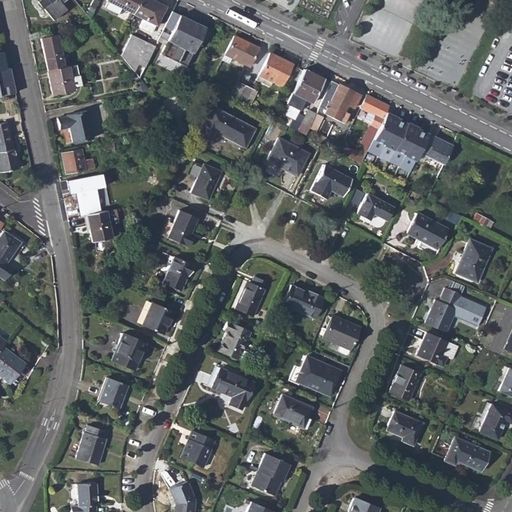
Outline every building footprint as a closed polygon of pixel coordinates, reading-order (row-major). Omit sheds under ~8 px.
[(64,0),(36,0),(53,20),(66,10),(61,3),(64,0)] [(106,0),(106,1),(107,1),(104,7),(116,12),(118,7),(132,13),(138,0),(106,0)] [(156,25),(165,6),(151,0),(138,0),(132,13),(132,14),(156,25)] [(444,0),(445,0),(459,8),(463,0),(444,0)] [(185,66),(204,27),(179,15),(161,54),(185,66)] [(47,70),(64,67),(57,35),(40,39),(47,70)] [(155,46),(131,35),(120,55),(139,77),(155,46)] [(248,67),(258,47),(233,35),(224,54),(231,58),(248,67)] [(281,86),(292,64),(269,53),(258,75),(256,80),(272,88),(274,83),(281,86)] [(221,60),(228,64),(231,58),(224,54),(221,60)] [(75,64),(67,66),(70,77),(78,75),(75,64)] [(67,66),(64,67),(47,70),(52,94),(73,90),(72,87),(70,77),(67,66)] [(0,87),(1,87),(13,84),(10,68),(5,69),(0,69),(0,87)] [(311,103),(323,79),(303,69),(291,93),(286,104),(290,105),(299,110),(303,102),(310,106),(311,103)] [(78,75),(70,77),(72,87),(80,85),(78,75)] [(136,80),(139,92),(149,90),(140,79),(136,80)] [(238,102),(246,86),(236,81),(231,91),(223,87),(220,93),(238,102)] [(308,127),(315,131),(323,113),(338,84),(331,81),(315,113),(308,127)] [(212,89),(220,93),(223,87),(215,83),(212,89)] [(272,88),(278,91),(281,86),(274,83),(272,88)] [(13,84),(1,87),(3,95),(6,95),(8,94),(15,93),(13,84)] [(353,109),(360,95),(338,84),(323,113),(343,123),(348,112),(344,111),(346,106),(353,109)] [(238,102),(249,107),(257,92),(246,86),(238,102)] [(385,113),(388,107),(366,95),(359,108),(367,111),(363,120),(370,124),(360,142),(368,146),(385,113)] [(168,108),(177,118),(182,113),(173,104),(168,108)] [(286,113),(295,118),(299,110),(290,105),(286,113)] [(244,147),(254,129),(211,106),(196,135),(209,141),(214,131),(244,147)] [(308,127),(315,113),(307,110),(301,123),(292,119),(288,127),(304,135),(308,127)] [(66,115),(67,116),(57,118),(59,129),(69,127),(72,142),(92,138),(86,111),(66,115)] [(377,156),(396,118),(385,113),(368,146),(366,149),(366,151),(377,156)] [(283,124),(288,127),(292,119),(287,117),(283,124)] [(387,161),(406,123),(396,118),(377,156),(376,157),(387,162),(387,161)] [(7,121),(0,122),(0,144),(11,142),(7,121)] [(398,166),(417,128),(406,123),(387,161),(398,166)] [(418,152),(428,134),(417,128),(398,166),(397,167),(408,173),(418,152)] [(443,164),(452,145),(428,134),(418,152),(443,164)] [(296,176),(307,153),(277,138),(266,160),(296,176)] [(0,172),(17,168),(11,142),(0,144),(0,172)] [(354,160),(359,163),(363,156),(366,151),(366,149),(361,147),(354,160)] [(83,160),(81,148),(60,152),(64,174),(94,168),(92,158),(83,160)] [(156,184),(158,185),(165,166),(151,164),(149,182),(157,183),(156,184)] [(210,171),(211,168),(202,164),(190,192),(207,200),(218,174),(210,171)] [(341,196),(350,179),(322,164),(308,190),(324,198),(329,189),(341,196)] [(85,190),(84,182),(68,185),(72,209),(96,205),(93,189),(85,190)] [(385,220),(392,207),(365,193),(355,213),(368,220),(372,213),(385,220)] [(111,238),(105,210),(87,214),(90,229),(89,229),(92,242),(111,238)] [(189,234),(196,218),(178,210),(166,237),(186,246),(191,235),(189,234)] [(436,248),(446,229),(415,213),(405,232),(436,248)] [(489,229),(492,222),(476,213),(472,219),(489,229)] [(0,235),(0,277),(3,280),(11,267),(5,263),(14,250),(18,254),(24,245),(19,242),(3,231),(0,235)] [(475,281),(490,248),(468,239),(454,272),(475,281)] [(188,275),(192,266),(173,257),(162,282),(180,290),(187,274),(188,275)] [(253,276),(250,283),(249,282),(245,289),(243,288),(234,308),(252,317),(264,290),(266,291),(269,283),(253,276)] [(446,288),(459,294),(463,286),(449,280),(446,288)] [(308,290),(307,292),(290,285),(282,304),(314,318),(322,298),(321,298),(322,296),(308,290)] [(446,288),(443,287),(437,301),(434,310),(430,308),(423,323),(445,332),(451,316),(476,326),(484,307),(459,296),(459,294),(446,288)] [(162,335),(172,312),(151,302),(141,325),(162,335)] [(349,350),(359,327),(331,315),(321,338),(339,346),(337,349),(338,351),(344,354),(346,353),(348,350),(349,350)] [(242,349),(249,332),(225,321),(222,329),(225,331),(217,350),(237,359),(238,357),(245,360),(248,352),(242,349)] [(133,370),(145,343),(121,333),(116,345),(119,346),(113,361),(133,370)] [(458,346),(447,342),(427,333),(424,340),(422,339),(415,355),(437,364),(442,366),(446,357),(451,359),(458,346)] [(0,376),(9,383),(24,363),(1,345),(0,347),(0,376)] [(110,360),(113,361),(119,346),(116,345),(110,360)] [(336,380),(340,370),(305,356),(295,381),(325,394),(330,382),(328,381),(330,378),(336,380)] [(407,401),(419,373),(400,365),(388,392),(407,401)] [(240,409),(252,382),(219,367),(210,388),(224,394),(224,392),(231,395),(231,397),(228,404),(240,409)] [(511,369),(507,367),(497,390),(511,396),(511,369)] [(118,408),(127,385),(106,377),(98,398),(106,401),(108,404),(118,408)] [(325,394),(329,396),(334,383),(336,380),(330,378),(328,381),(330,382),(325,394)] [(305,418),(310,407),(281,394),(272,414),(300,426),(304,417),(305,418)] [(511,424),(511,421),(511,413),(490,403),(478,431),(496,439),(504,421),(511,424)] [(412,445),(421,423),(393,411),(385,430),(402,436),(400,440),(412,445)] [(103,437),(105,430),(86,425),(84,432),(82,431),(74,458),(97,465),(100,452),(99,452),(100,447),(102,448),(104,438),(103,437)] [(201,467),(213,440),(191,431),(187,439),(189,440),(186,448),(184,447),(179,458),(201,467)] [(479,470),(487,451),(453,437),(443,460),(453,464),(455,460),(479,470)] [(281,481),(289,464),(263,453),(256,468),(255,471),(249,485),(272,495),(278,480),(280,481),(281,481)] [(272,495),(278,498),(280,494),(275,492),(280,481),(278,480),(272,495)] [(76,483),(77,506),(70,506),(70,511),(94,511),(94,505),(96,505),(95,481),(76,483)] [(192,511),(194,500),(186,481),(168,488),(174,503),(173,511),(192,511)] [(376,511),(378,508),(353,497),(346,511),(376,511)] [(270,511),(271,511),(249,501),(244,511),(270,511)]
